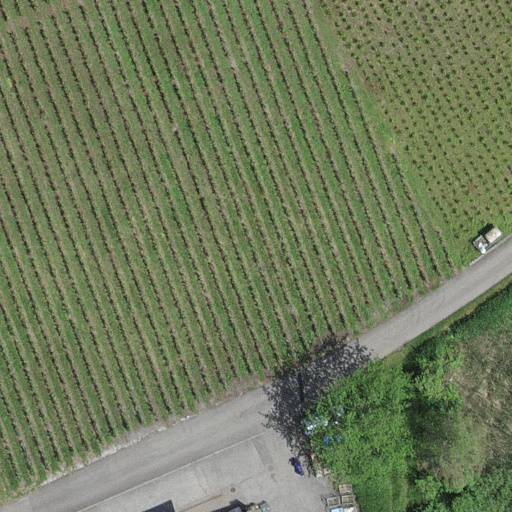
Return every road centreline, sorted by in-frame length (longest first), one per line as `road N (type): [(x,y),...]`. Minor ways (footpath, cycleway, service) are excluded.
road 1 (unclassified): [(31,511),(338,371),(511,260)]
road 2 (track): [(333,511),(280,398)]
